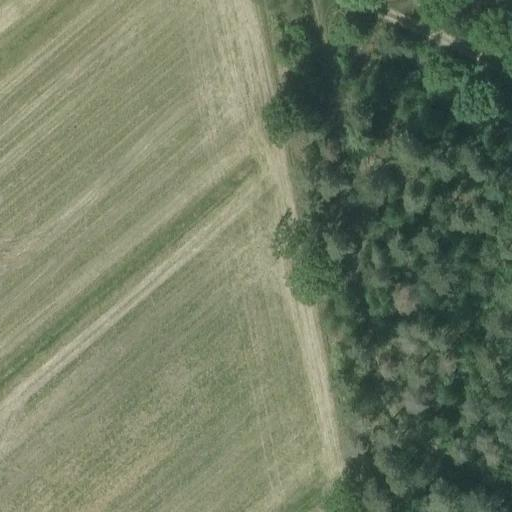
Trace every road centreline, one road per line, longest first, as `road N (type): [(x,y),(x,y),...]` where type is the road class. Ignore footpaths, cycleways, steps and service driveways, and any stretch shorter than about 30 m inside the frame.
road 1 (track): [(307,0),(381,380),(410,430),(511,497)]
road 2 (track): [(511,67),(408,17),(414,0)]
